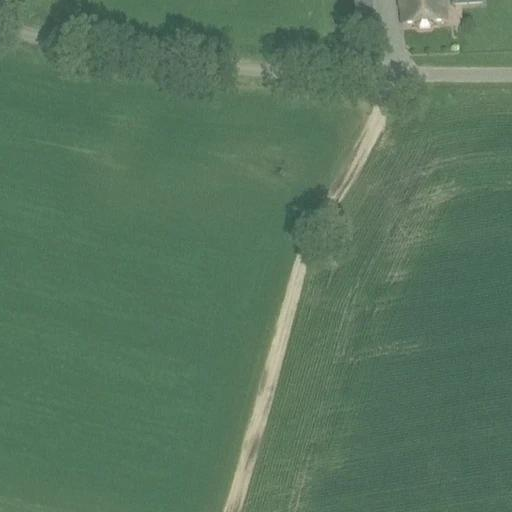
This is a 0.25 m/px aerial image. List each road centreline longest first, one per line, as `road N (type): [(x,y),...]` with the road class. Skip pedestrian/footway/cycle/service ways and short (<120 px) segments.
road 1 (unclassified): [(511,74),(262,71),(0,24)]
road 2 (track): [(232,511),(309,247),(391,72)]
